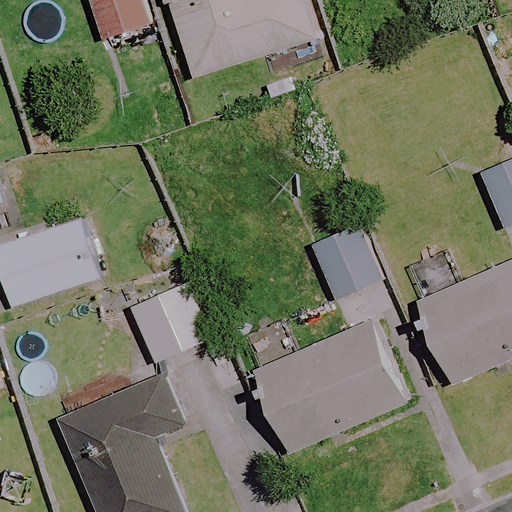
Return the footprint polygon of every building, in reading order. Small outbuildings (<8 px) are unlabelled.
[(153,28),(144,0),(94,0),(107,42),(153,28)] [(170,0),(198,81),(319,39),(305,0),(170,0)] [(511,227),(511,162),(486,172),(507,229),(511,227)] [(102,281),(83,222),(0,248),(0,262),(15,309),(102,281)] [(387,282),(364,227),(317,246),(339,302),(387,282)] [(511,362),(511,266),(426,303),(460,385),(511,362)] [(215,342),(191,284),(136,306),(160,365),(215,342)] [(416,402),(380,320),(261,372),(296,454),(416,402)] [(187,424),(168,378),(64,421),(102,511),(191,511),(159,435),(187,424)]
